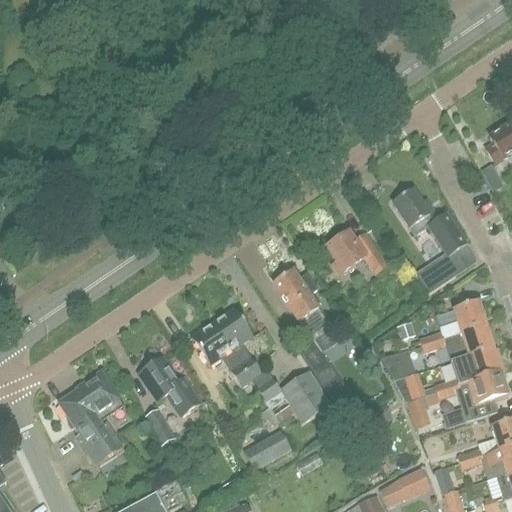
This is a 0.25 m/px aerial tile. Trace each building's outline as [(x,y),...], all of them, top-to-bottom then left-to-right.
[(492,147),(485,152),(494,166),(505,159),(508,164),(511,160),(511,126),(489,142),(492,147)] [(420,206),(411,193),(402,199),(400,198),(396,201),(396,204),(392,206),(409,231),(410,230),(415,238),(429,229),(449,259),(466,248),(445,216),(438,220),(426,202),(420,206)] [(365,235),(353,243),(348,236),(326,250),(343,275),(362,262),(374,279),(389,270),(365,235)] [(446,256),(414,278),(427,296),(458,275),(446,256)] [(282,279),(273,286),(282,299),(291,312),(290,313),(298,324),(312,345),(320,339),(328,333),(330,329),(317,311),(310,300),(317,295),(306,279),(299,284),(292,273),(282,279)] [(486,328),(478,304),(452,312),(456,324),(440,329),(441,334),(444,342),(460,336),(486,328)] [(234,312),(212,327),(251,385),(268,410),(279,425),(284,432),(298,423),(301,428),(331,409),(309,374),(279,393),(266,373),(261,377),(240,346),(252,338),(234,312)] [(251,385),(212,327),(190,342),(208,368),(219,361),(240,392),(251,385)] [(398,331),(402,344),(415,340),(411,327),(398,331)] [(493,351),(486,328),(460,336),(467,360),(493,351)] [(443,342),(444,342),(441,334),(418,342),(422,355),(432,352),(430,346),(433,345),(431,339),(441,336),(443,342)] [(432,352),(422,355),(423,358),(446,351),(444,342),(443,342),(441,336),(431,339),(433,345),(430,346),(432,352)] [(313,346),(300,355),(314,375),(327,366),(313,346)] [(467,360),(450,365),(456,382),(457,386),(458,386),(459,388),(501,375),(497,363),(500,363),(497,352),(494,353),(493,351),(467,360)] [(143,374),(140,376),(159,405),(169,398),(183,419),(198,408),(181,383),(178,385),(172,375),(169,377),(160,363),(150,369),(149,368),(142,373),(143,374)] [(327,366),(314,375),(337,407),(350,398),(327,366)] [(80,391),(100,424),(112,416),(107,410),(120,401),(102,375),(80,391)] [(456,382),(446,385),(447,389),(445,390),(449,399),(455,397),(465,426),(497,415),(493,403),(508,399),(501,375),(459,388),(458,386),(457,386),(456,382)] [(447,389),(446,385),(432,389),(438,403),(449,399),(445,390),(447,389)] [(100,424),(80,391),(57,406),(78,437),(75,440),(95,470),(98,468),(105,478),(129,461),(105,426),(103,427),(100,424)] [(430,427),(421,401),(405,406),(415,433),(430,427)] [(268,410),(261,414),(270,429),(279,425),(268,410)] [(384,425),(376,411),(360,420),(368,435),(384,425)] [(175,441),(158,412),(143,420),(160,450),(175,441)] [(511,422),(490,429),(494,442),(477,447),(479,451),(481,458),(511,448),(511,422)] [(437,445),(448,441),(441,424),(430,428),(437,445)] [(254,474),(291,453),(279,433),(242,454),(254,474)] [(479,451),(468,455),(470,461),(468,462),(471,470),(481,467),(487,484),(506,478),(505,477),(511,474),(511,448),(481,458),(479,451)] [(470,461),(468,455),(455,459),(460,474),(471,470),(468,462),(470,461)] [(455,494),(447,470),(433,475),(442,499),(455,494)] [(430,492),(421,472),(398,482),(407,503),(430,492)] [(0,511),(9,511),(0,498),(0,489),(6,485),(0,477),(0,511)] [(246,492),(238,479),(222,490),(230,502),(246,492)] [(152,497),(125,511),(174,511),(186,506),(175,485),(152,497)] [(499,511),(497,505),(496,505),(494,499),(484,503),(486,509),(484,510),(484,511),(499,511)] [(382,511),(377,500),(359,507),(360,511),(382,511)]
